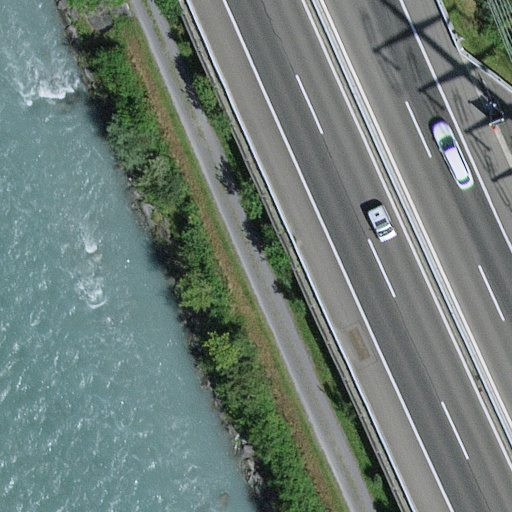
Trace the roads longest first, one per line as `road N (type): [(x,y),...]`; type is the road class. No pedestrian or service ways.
road 1 (motorway): [(266,0),(492,511)]
road 2 (track): [(363,511),(144,0)]
road 3 (motorway): [(511,331),(364,0)]
